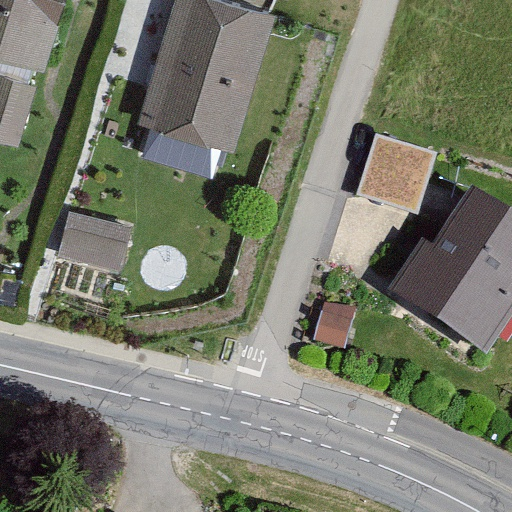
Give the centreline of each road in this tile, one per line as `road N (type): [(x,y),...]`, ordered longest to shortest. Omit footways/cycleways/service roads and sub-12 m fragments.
road 1 (residential): [(246,424),(379,0)]
road 2 (tertiary): [(0,368),(246,424)]
road 3 (tertiary): [(246,424),(412,478),(479,511)]
